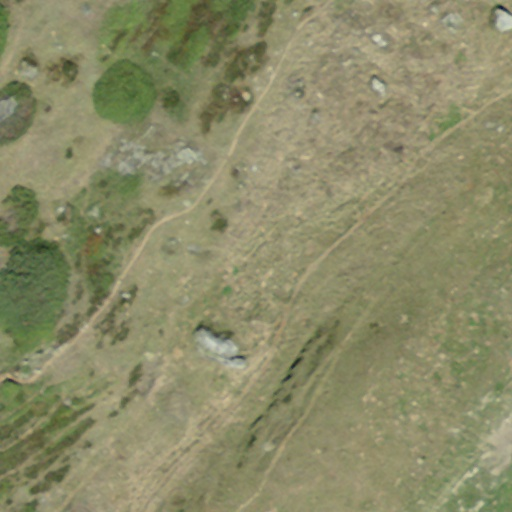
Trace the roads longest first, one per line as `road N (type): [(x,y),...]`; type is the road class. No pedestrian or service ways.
road 1 (track): [(420,511),(511,377)]
road 2 (track): [(32,511),(64,471),(41,374)]
